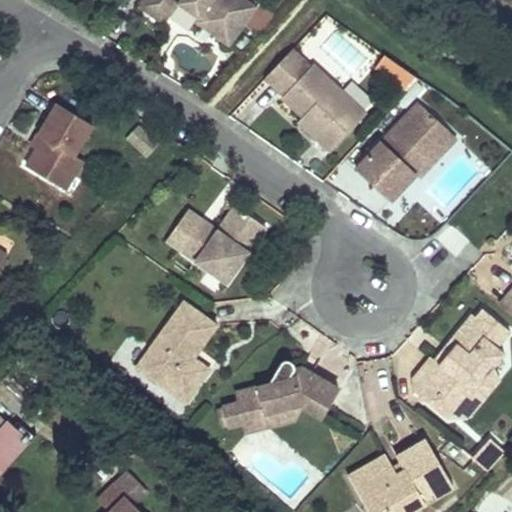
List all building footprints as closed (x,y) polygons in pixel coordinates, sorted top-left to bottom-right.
[(140,0),(134,9),(161,27),(176,6),(195,20),(191,26),(225,50),(254,8),(242,0),(140,0)] [(260,32),(272,14),(259,5),(247,23),(260,32)] [(368,121),(315,70),(313,72),(295,54),(266,85),(284,102),(282,104),(305,125),(309,121),(329,142),(321,149),(331,160),(368,121)] [(420,86),(407,76),(396,91),(408,99),(420,86)] [(89,126),(56,105),(36,136),(44,140),(37,150),(24,170),(53,188),(62,173),(70,178),(80,163),(70,157),(89,126)] [(449,137),(419,108),(356,175),(392,208),(417,181),(412,177),(449,137)] [(309,121),(305,125),(300,129),(321,149),(329,142),(309,121)] [(156,144),(136,125),(125,136),(145,155),(156,144)] [(44,140),(36,136),(30,145),(37,150),(44,140)] [(457,145),(449,137),(412,177),(417,181),(420,184),(457,145)] [(62,173),(53,188),(61,193),(70,178),(62,173)] [(221,237),(238,213),(231,208),(214,232),(221,237)] [(209,239),(192,227),(175,252),(223,285),(262,230),(238,213),(221,237),(214,232),(209,239)] [(209,239),(214,232),(197,221),(192,227),(209,239)] [(216,326),(182,302),(135,369),(186,405),(209,371),(193,359),(216,326)] [(419,396),(453,422),(473,397),(477,400),(487,399),(496,387),(495,378),(494,377),(501,368),(508,360),(501,354),(511,340),(511,333),(487,314),(480,322),(476,319),(458,341),(463,345),(443,369),(434,362),(417,384),(419,396)] [(299,410),(317,423),(335,396),(286,364),(283,364),(279,366),(266,388),(232,396),(235,407),(218,412),(222,429),(237,426),(261,419),(260,417),(285,410),(286,413),(299,410)] [(473,397),(453,422),(473,422),(503,386),(501,368),(494,377),(495,378),(496,387),(487,399),(477,400),(473,397)] [(261,419),(237,426),(240,438),(290,426),(299,410),(286,413),(285,410),(260,417),(261,419)] [(453,491),(426,443),(397,459),(393,452),(365,467),(375,485),(356,496),(364,511),(379,511),(384,510),(385,511),(414,511),(422,508),(419,502),(429,497),(432,502),(453,491)] [(375,485),(365,467),(346,479),(356,496),(375,485)] [(146,489),(128,471),(114,486),(131,504),(146,489)] [(139,511),(131,504),(114,486),(99,501),(110,511),(108,511),(139,511)]
